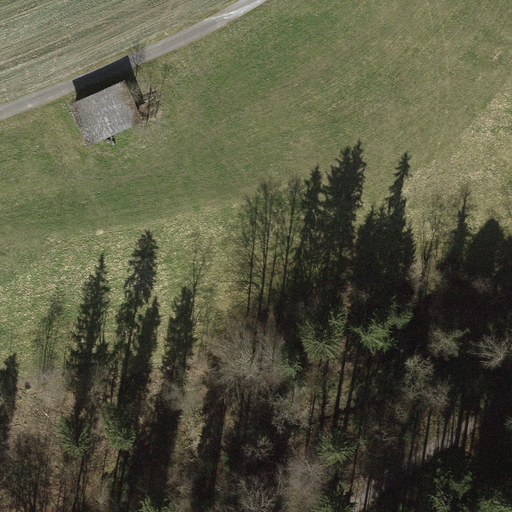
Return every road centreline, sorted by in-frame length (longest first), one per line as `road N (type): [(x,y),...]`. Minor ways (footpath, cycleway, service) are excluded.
road 1 (track): [(0,111),(260,0)]
road 2 (track): [(344,511),(511,396)]
